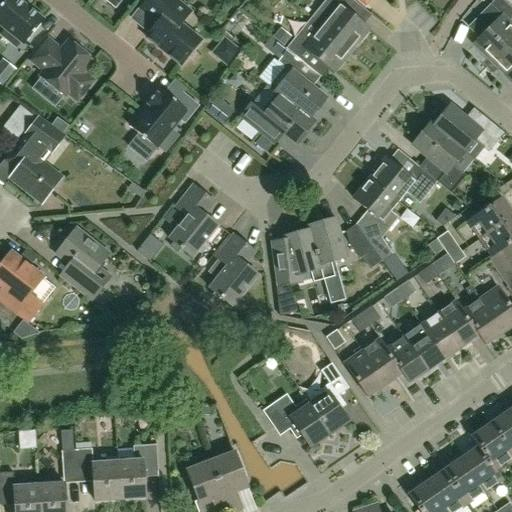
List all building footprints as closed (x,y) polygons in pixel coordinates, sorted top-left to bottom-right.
[(0,25),(24,45),(43,22),(15,0),(0,0),(0,1),(0,25)] [(121,0),(104,0),(115,8),(121,0)] [(180,25),(190,12),(175,0),(147,0),(136,14),(154,29),(146,38),(159,49),(160,47),(168,54),(167,55),(180,66),(200,41),(180,25)] [(356,4),(351,0),(326,0),(323,4),(332,12),(321,26),(352,51),(369,30),(348,13),(356,4)] [(494,63),(511,45),(511,24),(510,22),(511,20),(511,7),(504,0),(495,0),(482,14),(493,26),(475,44),(494,63)] [(352,51),(321,26),(309,40),(300,32),(296,37),(285,28),(275,40),(288,50),(306,65),(314,56),(334,72),(352,51)] [(288,50),(286,49),(285,50),(270,38),(263,47),(280,61),(278,63),(285,69),(269,88),(275,92),(314,124),(314,123),(309,119),(325,100),(302,81),(311,70),(306,66),(306,65),(288,50)] [(65,96),(67,93),(77,101),(92,82),(83,74),(92,62),(69,42),(61,52),(48,41),(31,61),(45,72),(41,77),(65,96)] [(225,59),(229,63),(238,51),(227,42),(223,47),(225,59)] [(511,45),(494,63),(511,81),(511,45)] [(0,83),(9,88),(19,69),(10,64),(0,81),(0,83)] [(181,92),(174,102),(161,92),(157,96),(155,95),(147,105),(149,106),(144,113),(142,112),(129,127),(156,149),(157,147),(165,154),(178,137),(171,131),(179,120),(184,125),(199,107),(181,92)] [(314,124),(275,92),(274,93),(276,95),(261,113),(252,105),(242,117),(265,136),(274,124),(298,144),(314,124)] [(431,126),(464,153),(474,141),(489,153),(504,135),(484,118),(475,129),(450,108),(433,128),(431,126)] [(61,178),(43,164),(65,136),(38,117),(4,161),(16,171),(10,179),(42,204),(61,178)] [(438,183),(451,194),(466,177),(453,167),(464,153),(431,126),(414,146),(439,167),(431,178),(438,183)] [(377,174),(371,181),(398,203),(406,193),(416,201),(419,198),(423,201),(437,183),(430,177),(430,178),(415,166),(406,176),(388,161),(387,162),(384,159),(374,171),(377,174)] [(398,219),(391,213),(398,203),(371,181),(354,201),(382,223),(376,231),(365,238),(383,263),(393,256),(381,239),(398,219)] [(172,244),(174,249),(179,250),(180,248),(192,258),(218,226),(204,215),(214,203),(194,186),(176,208),(187,217),(169,240),(173,243),(172,244)] [(481,239),(511,217),(511,213),(502,199),(469,221),(481,239)] [(511,217),(481,239),(493,257),(511,245),(511,244),(511,217)] [(310,232),(324,281),(330,305),(345,301),(337,269),(335,262),(347,259),(336,220),(309,228),(310,232)] [(360,260),(373,251),(357,225),(345,233),(348,243),(360,260)] [(60,276),(66,280),(92,301),(110,277),(98,268),(108,255),(76,229),(67,241),(63,238),(55,249),(58,252),(56,255),(69,265),(60,276)] [(283,239),(284,242),(271,243),(276,287),(295,285),(294,278),(310,273),(313,284),(324,281),(310,232),(283,239)] [(448,255),(454,265),(465,257),(448,233),(437,239),(448,255)] [(233,308),(259,276),(245,265),(255,253),(234,236),(216,258),(228,267),(209,290),(233,308)] [(511,246),(511,245),(493,257),(490,259),(511,290),(511,246)] [(42,278),(18,260),(11,254),(0,267),(0,285),(3,288),(0,291),(0,301),(27,323),(42,305),(29,295),(42,278)] [(432,266),(439,276),(455,265),(454,265),(448,255),(432,266)] [(426,285),(439,276),(432,266),(419,274),(426,285)] [(396,291),(403,301),(416,292),(409,282),(396,291)] [(463,312),(478,336),(485,346),(504,333),(481,300),(480,300),(470,286),(465,290),(475,304),(463,312)] [(481,300),(504,333),(511,327),(511,306),(499,287),(481,300)] [(403,301),(396,291),(384,298),(392,309),(403,301)] [(439,314),(462,348),(478,336),(463,312),(457,302),(439,314)] [(362,314),(370,326),(380,319),(372,307),(362,314)] [(359,333),(370,326),(362,314),(351,321),(359,333)] [(421,326),(444,359),(462,348),(439,314),(421,326)] [(404,338),(427,371),(444,359),(421,326),(404,338)] [(334,350),(345,343),(337,332),(326,338),(334,350)] [(404,338),(387,350),(402,374),(409,384),(427,371),(404,338)] [(402,374),(387,350),(380,340),(368,349),(364,344),(359,348),(385,386),(402,374)] [(385,386),(359,348),(353,352),(356,356),(345,364),(367,398),(385,386)] [(305,400),(329,435),(349,421),(340,408),(345,405),(339,395),(348,389),(331,364),(320,371),(329,384),(315,393),(319,398),(309,404),(306,400),(305,400)] [(281,416),(273,404),(262,411),(279,436),(289,430),(295,439),(301,435),(309,448),(329,435),(305,400),(281,416)] [(511,457),(511,419),(507,413),(490,425),(511,457)] [(511,459),(511,457),(490,425),(473,437),(502,480),(502,479),(496,470),(511,459)] [(502,480),(473,437),(472,437),(479,447),(461,459),(484,492),(502,480)] [(117,462),(120,499),(145,498),(144,478),(158,477),(156,445),(133,446),(134,461),(117,462)] [(76,450),(78,482),(92,481),(94,501),(120,499),(117,462),(93,464),(92,449),(76,450)] [(64,482),(78,482),(76,450),(62,451),(64,482)] [(235,452),(210,461),(229,511),(236,511),(242,510),(235,492),(248,487),(235,452)] [(445,471),(467,504),(484,492),(461,459),(445,471)] [(229,511),(210,461),(186,471),(199,505),(212,501),(215,511),(229,511)] [(446,511),(455,511),(467,504),(445,471),(427,483),(446,511)] [(38,478),(14,480),(13,472),(0,473),(0,505),(13,505),(14,511),(39,511),(38,485),(38,478)] [(38,485),(39,511),(66,511),(64,483),(38,485)] [(446,511),(427,483),(409,495),(420,511),(446,511)] [(498,511),(497,511),(511,511),(511,506),(510,503),(498,511)]
